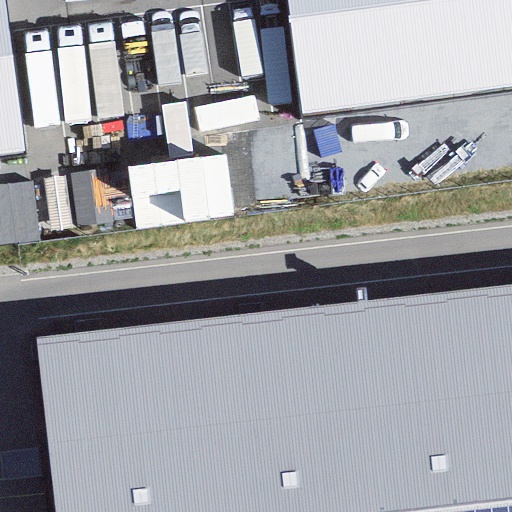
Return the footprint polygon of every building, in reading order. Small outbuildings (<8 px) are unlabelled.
[(5,0),(0,0),(0,154),(26,150),(5,0)] [(511,0),(286,0),(302,115),(511,86),(511,0)] [(252,133),(198,133),(199,200),(253,199),(252,133)] [(53,175),(0,181),(0,243),(61,236),(53,175)] [(511,511),(511,288),(38,342),(56,511),(511,511)]
